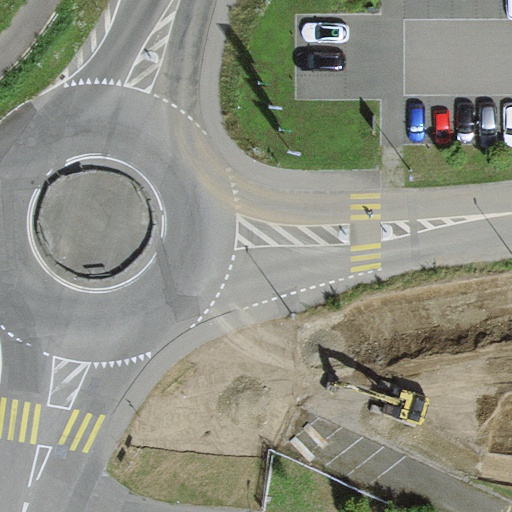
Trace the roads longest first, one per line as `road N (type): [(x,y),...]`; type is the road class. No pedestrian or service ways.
road 1 (unclassified): [(511,215),(360,237),(198,237)]
road 2 (unclassified): [(21,511),(68,332)]
road 3 (unclassified): [(68,332),(98,335),(155,314),(191,267),(198,237)]
road 4 (unclassified): [(198,237),(185,176),(140,133),(110,124)]
road 5 (unclassified): [(110,124),(174,0)]
road 6 (unclassified): [(110,124),(74,124),(40,136),(0,178)]
